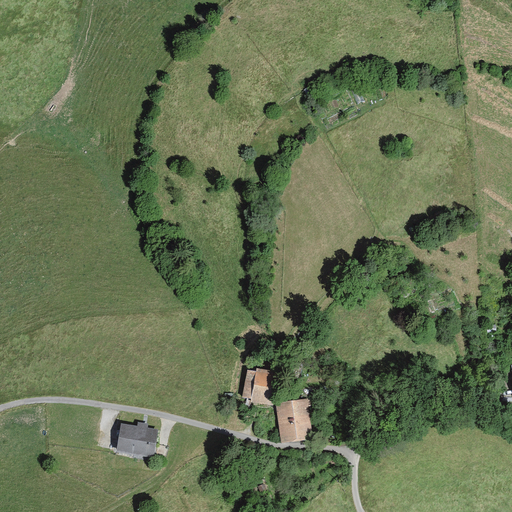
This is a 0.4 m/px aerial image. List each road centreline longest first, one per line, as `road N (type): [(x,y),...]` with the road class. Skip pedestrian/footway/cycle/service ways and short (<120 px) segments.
road 1 (residential): [(58,401),(265,444),(331,448),(345,455),(359,511)]
road 2 (track): [(345,455),(411,397),(475,390),(499,400)]
